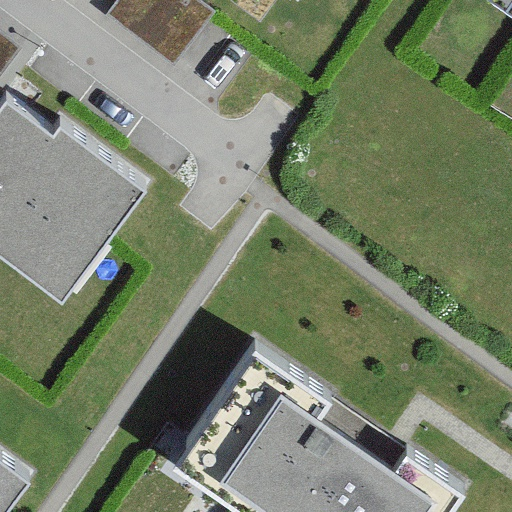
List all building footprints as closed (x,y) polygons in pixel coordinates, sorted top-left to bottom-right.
[(111,0),(109,2),(176,51),(212,0),(111,0)] [(0,22),(0,57),(17,35),(0,22)] [(14,77),(0,94),(0,244),(63,293),(149,180),(14,77)] [(451,511),(464,494),(254,345),(170,462),(240,511),(451,511)] [(0,450),(0,502),(25,470),(0,450)]
